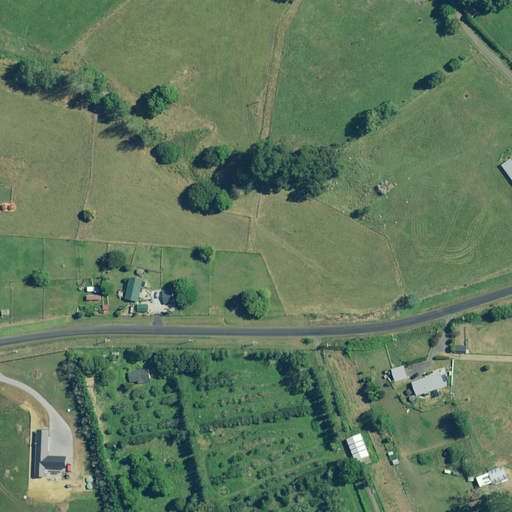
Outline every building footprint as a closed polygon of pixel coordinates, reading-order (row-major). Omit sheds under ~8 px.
[(480,11),(472,4),(466,11),(473,18),(480,11)] [(511,159),(503,166),(511,177),(511,159)] [(145,279),(132,276),(127,299),(140,302),(145,279)] [(177,303),(177,290),(165,291),(165,304),(177,303)] [(404,380),(405,383),(408,382),(407,379),(410,378),(406,366),(394,369),(397,382),(404,380)] [(151,382),(150,369),(130,371),(131,382),(139,381),(139,383),(151,382)] [(447,386),(442,373),(414,383),(419,396),(447,386)] [(371,456),(362,434),(348,439),(357,461),(371,456)] [(508,477),(503,466),(489,472),(494,483),(508,477)]
